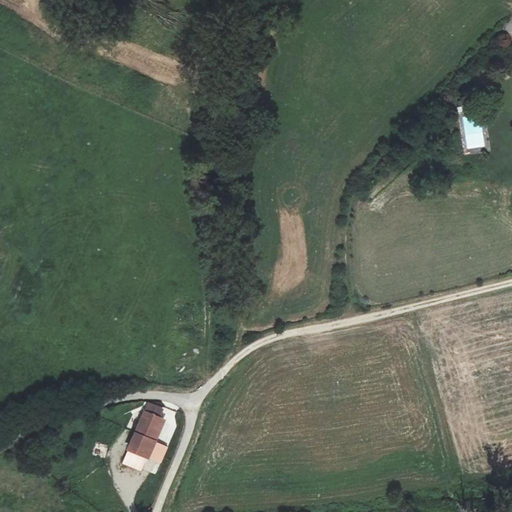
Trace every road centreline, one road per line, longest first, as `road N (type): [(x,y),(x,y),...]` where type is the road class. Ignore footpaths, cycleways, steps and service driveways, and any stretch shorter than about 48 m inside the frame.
road 1 (track): [(231,362),(245,323),(298,297),(325,267),(345,176),(494,8),(511,4)]
road 2 (track): [(511,282),(264,340),(231,362),(195,406)]
road 3 (unclassified): [(156,511),(195,406),(124,397),(0,446)]
